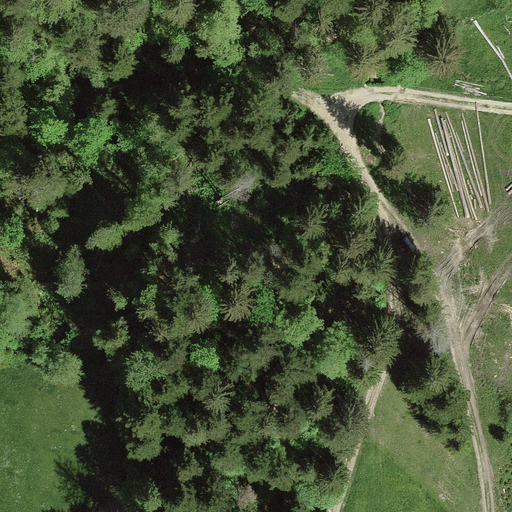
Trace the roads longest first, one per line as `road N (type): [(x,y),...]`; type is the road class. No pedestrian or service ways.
road 1 (track): [(511,107),(363,95),(338,113),(391,246),(395,336),(336,511)]
road 2 (track): [(338,113),(259,78),(174,69),(88,94),(42,89),(0,62)]
